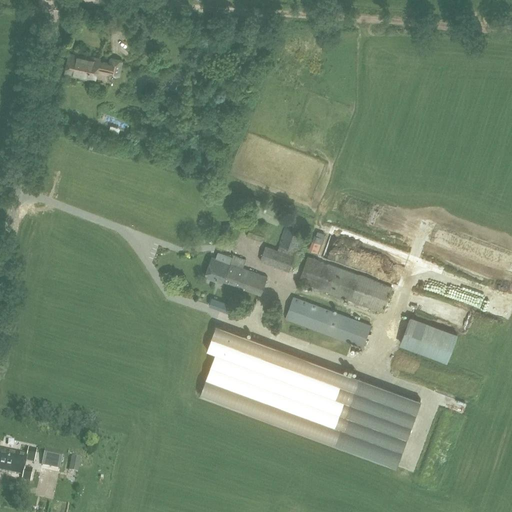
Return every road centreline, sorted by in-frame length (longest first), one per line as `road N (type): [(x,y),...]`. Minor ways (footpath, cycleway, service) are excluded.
road 1 (unknown): [(21,189),(121,225),(170,294),(412,393)]
road 2 (track): [(104,0),(511,28)]
road 3 (unclassified): [(0,290),(60,0)]
